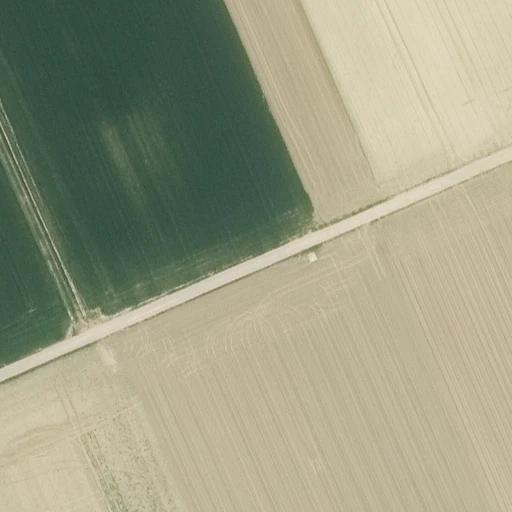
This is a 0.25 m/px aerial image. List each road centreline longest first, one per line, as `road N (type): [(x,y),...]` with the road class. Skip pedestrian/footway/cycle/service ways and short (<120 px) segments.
road 1 (track): [(0,375),(511,154)]
road 2 (track): [(81,340),(0,150)]
